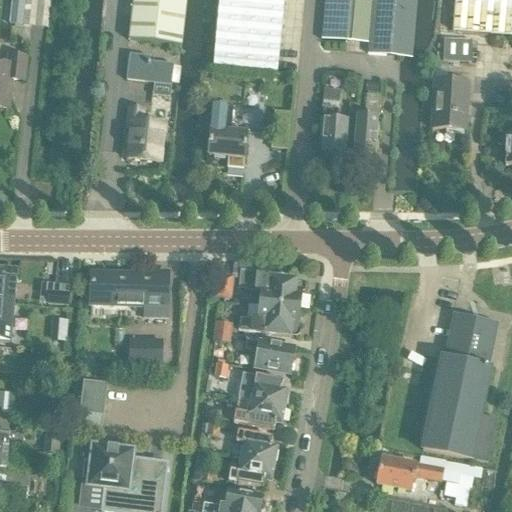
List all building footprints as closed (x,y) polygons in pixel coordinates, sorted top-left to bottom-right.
[(18,0),(12,0),(9,25),(22,27),(25,1),(18,0)] [(133,0),(128,42),(179,49),(185,0),(133,0)] [(218,0),(212,67),(277,73),(277,71),(280,33),(282,0),(218,0)] [(350,44),(354,1),(346,0),(323,0),(320,41),(350,44)] [(372,0),(368,55),(400,58),(406,3),(377,0),(372,0)] [(511,36),(511,0),(455,0),(452,32),(511,36)] [(471,42),(443,40),(442,63),(470,64),(471,42)] [(0,109),(7,110),(10,81),(22,82),(25,58),(8,56),(7,66),(0,65),(0,109)] [(148,64),(149,59),(129,56),(126,82),(170,88),(173,67),(148,64)] [(466,83),(446,82),(447,63),(435,63),(434,82),(433,82),(431,130),(465,131),(466,83)] [(367,86),(366,94),(378,95),(379,86),(367,86)] [(347,122),(336,121),(339,92),(323,91),(321,110),(323,110),(319,154),(344,156),(347,122)] [(366,96),(364,118),(355,117),(352,156),(374,158),(379,97),(366,96)] [(210,131),(208,157),(215,157),(214,160),(224,161),(225,158),(229,159),(228,169),(244,170),(245,161),(247,135),(223,132),(225,120),(232,121),(233,109),(214,107),(212,131),(210,131)] [(163,127),(140,124),(142,111),(128,110),(127,123),(130,124),(126,161),(159,165),(163,127)] [(273,137),(271,150),(287,152),(289,138),(273,137)] [(233,263),(231,280),(240,281),(239,289),(243,290),(259,291),(258,308),(298,312),(300,294),(294,294),(295,284),(270,281),(270,278),(253,276),(254,265),(233,263)] [(0,302),(13,303),(16,271),(0,269),(0,302)] [(165,282),(140,282),(140,277),(90,275),(90,307),(142,308),(142,320),(165,320),(166,278),(165,277),(165,282)] [(219,279),(217,298),(218,299),(220,299),(229,300),(231,280),(228,280),(222,279),(219,279)] [(48,293),(47,305),(67,308),(68,295),(48,293)] [(0,302),(0,343),(10,344),(13,303),(0,302)] [(240,322),(238,333),(290,339),(291,329),(296,329),(298,312),(258,308),(256,324),(240,322)] [(479,418),(489,372),(486,372),(496,327),(454,318),(444,363),(441,362),(422,452),(470,463),(487,467),(496,422),(479,418)] [(55,322),(53,342),(65,343),(66,323),(55,322)] [(215,325),(214,334),(230,336),(231,327),(217,325),(215,325)] [(214,334),(213,343),(214,343),(229,345),(230,336),(214,334)] [(129,342),(129,367),(161,368),(162,343),(129,342)] [(289,376),(293,359),(294,351),(246,342),(244,351),(257,353),(254,369),(289,376)] [(217,365),(215,377),(224,379),(225,379),(227,367),(217,365)] [(237,401),(251,403),(283,409),(286,393),(280,391),(282,383),(248,376),(242,375),(237,401)] [(83,383),(79,414),(103,417),(107,385),(83,383)] [(0,394),(0,410),(1,410),(0,413),(12,414),(14,396),(0,394)] [(63,399),(48,398),(47,419),(62,420),(63,399)] [(237,401),(233,426),(239,427),(273,433),(275,425),(280,426),(283,409),(251,403),(237,401)] [(210,412),(208,425),(219,426),(221,414),(210,412)] [(208,425),(207,437),(218,438),(219,427),(219,426),(208,425)] [(0,466),(2,447),(7,448),(9,433),(0,432),(0,466)] [(43,433),(41,454),(56,456),(58,434),(43,433)] [(243,447),(240,460),(272,466),(276,450),(270,449),(272,441),(238,435),(236,445),(243,447)] [(84,462),(81,479),(89,480),(88,489),(103,491),(100,511),(161,511),(168,464),(132,460),(132,454),(117,452),(118,451),(107,450),(107,451),(92,449),(91,463),(84,462)] [(263,490),(264,482),(270,483),(273,466),(240,460),(238,474),(231,473),(229,484),(263,490)] [(381,460),(376,487),(411,494),(413,478),(445,484),(443,497),(455,500),(454,507),(463,509),(467,489),(458,487),(459,477),(471,479),(479,480),(481,471),(420,460),(418,468),(381,460)] [(202,471),(200,484),(212,486),(214,473),(202,471)] [(0,498),(25,501),(26,490),(0,487),(0,498)] [(203,506),(202,511),(264,511),(266,507),(262,503),(263,500),(227,493),(224,510),(203,506)]
